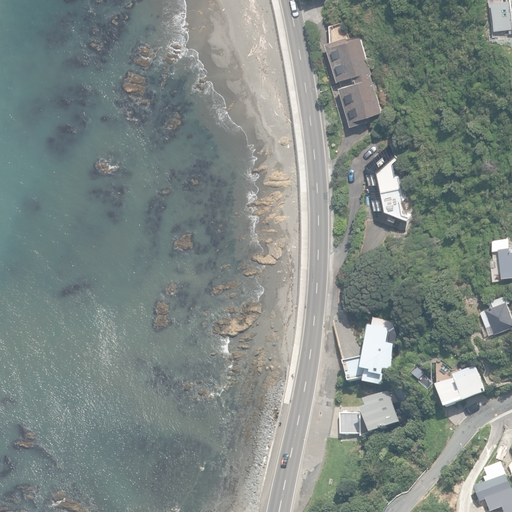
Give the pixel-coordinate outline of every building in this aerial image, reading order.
[(328,44),(340,84),(372,76),(373,75),(362,38),(349,42),(348,38),(328,44)] [(372,76),(340,84),(353,126),(370,121),(369,117),(383,113),(372,76)] [(371,193),(404,186),(400,159),(401,157),(390,144),(366,166),(371,193)] [(404,186),(371,193),(377,219),(407,231),(412,215),(409,213),(404,186)] [(500,250),(503,277),(511,276),(511,238),(509,237),(509,239),(494,240),(495,250),(500,250)] [(467,297),(469,303),(480,300),(478,293),(467,297)] [(491,322),(495,333),(511,326),(511,312),(508,303),(511,302),(508,294),(492,300),(494,306),(486,309),(486,310),(482,312),(486,324),(491,322)] [(384,384),(394,330),(369,326),(365,357),(344,362),(350,383),(364,380),(384,384)] [(438,386),(447,408),(465,401),(465,402),(487,393),(476,366),(453,375),(455,379),(438,386)] [(340,430),(372,431),(373,432),(401,421),(389,390),(366,399),(369,406),(363,408),(364,411),(340,411),(340,430)] [(503,507),(505,511),(511,511),(511,486),(503,463),(487,469),(490,477),(486,478),(488,482),(476,487),(481,502),(487,500),(491,511),(503,507)]
